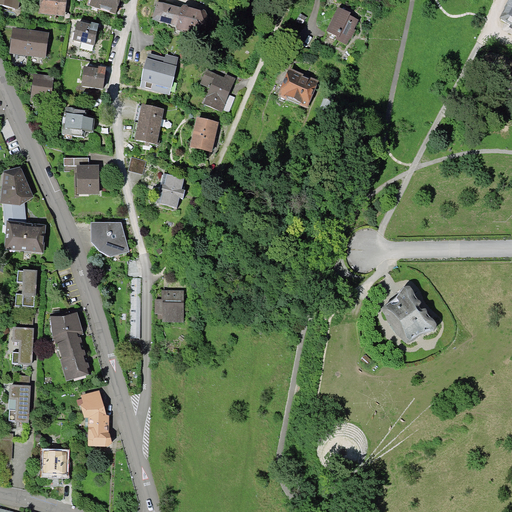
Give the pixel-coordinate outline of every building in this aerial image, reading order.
[(0,0),(0,6),(13,9),(14,0),(0,0)] [(41,0),(39,14),(62,17),(64,1),(66,1),(66,0),(41,0)] [(117,6),(120,7),(121,3),(118,2),(118,0),(95,0),(93,9),(89,8),(89,9),(114,16),(117,6)] [(203,14),(192,11),(182,8),(180,12),(163,7),(163,4),(157,2),(152,21),(175,27),(176,31),(197,37),(201,35),(203,35),(208,31),(210,25),(208,18),(206,17),(203,14)] [(348,16),(338,11),(322,42),(333,47),(335,41),(344,46),(348,39),(349,40),(353,32),(351,31),(356,22),(347,18),(348,16)] [(79,52),(91,54),(98,25),(91,24),(90,29),(76,26),(72,42),(81,44),(79,52)] [(10,54),(26,56),(29,35),(13,33),(10,54)] [(46,37),(29,35),(26,56),(43,58),(46,37)] [(310,61),(313,54),(302,49),(299,56),(310,61)] [(164,63),(148,59),(142,87),(167,93),(175,62),(165,60),(164,63)] [(81,88),(101,90),(104,71),(97,70),(97,73),(83,71),(81,88)] [(228,113),(233,100),(227,97),(234,80),(225,77),(223,81),(205,74),(200,85),(210,89),(203,106),(220,113),(221,110),(228,113)] [(314,85),(289,74),(279,98),(296,105),(299,104),(305,106),(314,85)] [(48,102),(50,81),(34,79),(31,100),(48,102)] [(137,107),(133,124),(157,129),(161,112),(137,107)] [(83,133),(91,134),(92,121),(85,121),(86,114),(64,112),(61,137),(83,139),(83,133)] [(190,149),(209,153),(215,126),(196,122),(190,149)] [(154,146),(157,129),(133,124),(130,141),(154,146)] [(97,195),(96,169),(77,170),(78,195),(97,195)] [(43,229),(21,227),(20,206),(31,199),(18,172),(4,175),(1,205),(4,206),(5,226),(7,227),(5,251),(41,254),(43,229)] [(182,198),(183,195),(184,193),(180,192),(183,181),(166,177),(163,188),(160,187),(157,195),(161,196),(159,206),(176,210),(178,200),(182,201),(182,198)] [(110,257),(126,253),(118,227),(92,227),(92,244),(96,247),(98,245),(105,244),(107,251),(105,254),(110,257)] [(14,308),(33,309),(35,274),(17,273),(15,284),(22,285),(22,296),(15,295),(14,308)] [(127,340),(139,340),(140,280),(128,279),(127,340)] [(402,292),(401,292),(395,301),(384,310),(388,316),(387,318),(388,320),(390,321),(391,322),(392,322),(394,321),(400,331),(399,332),(399,334),(399,335),(400,337),(401,338),(403,338),(407,343),(419,335),(425,334),(431,332),(432,333),(432,332),(433,330),(434,329),(434,327),(434,325),(433,324),(431,323),(429,323),(427,324),(409,298),(410,296),(411,294),(411,293),(410,291),(408,290),(406,289),(404,290),(403,290),(402,290),(402,291),(402,292)] [(181,322),(182,294),(161,293),(160,297),(157,297),(157,302),(154,302),(154,315),(162,315),(161,321),(163,323),(179,323),(181,322)] [(76,336),(80,335),(74,314),(50,317),(53,341),(56,340),(63,367),(61,368),(64,379),(67,380),(67,381),(89,375),(76,336)] [(11,365),(30,366),(32,331),(13,330),(12,343),(19,343),(18,354),(11,354),(11,365)] [(370,362),(364,357),(361,359),(360,361),(366,366),(368,365),(370,362)] [(7,423),(26,424),(28,389),(9,388),(9,400),(16,401),(15,412),(8,411),(7,423)] [(97,394),(81,398),(83,406),(81,407),(84,418),(88,418),(88,447),(106,447),(110,444),(107,435),(106,435),(106,418),(104,418),(97,394)] [(62,434),(75,434),(75,423),(66,423),(66,428),(62,428),(62,434)] [(64,468),(65,454),(43,454),(43,475),(41,476),(41,480),(65,481),(65,477),(64,476),(65,474),(65,470),(64,468)]
